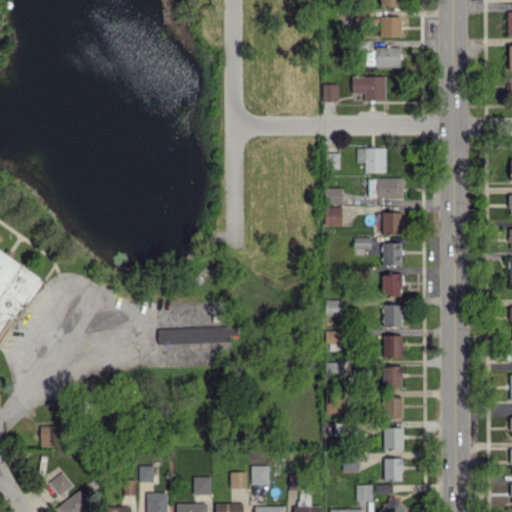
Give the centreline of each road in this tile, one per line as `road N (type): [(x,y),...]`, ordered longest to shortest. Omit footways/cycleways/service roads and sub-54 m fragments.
road 1 (secondary): [(454,0),(456,511)]
road 2 (residential): [(233,126),(511,125)]
road 3 (residential): [(231,0),(234,246)]
